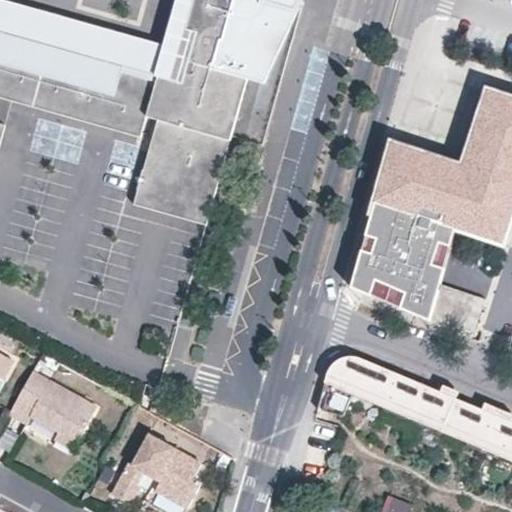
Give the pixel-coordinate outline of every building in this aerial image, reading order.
[(0,61),(113,93),(119,69),(161,81),(149,122),(159,125),(169,127),(205,0),(275,0),(251,85),(266,89),(298,24),(309,0),(185,0),(168,61),(61,30),(0,11),(0,61)] [(135,208),(208,230),(251,85),(275,0),(205,0),(169,127),(159,125),(135,208)] [(0,102),(143,143),(149,122),(161,81),(119,69),(113,93),(0,61),(0,102)] [(370,198),(377,200),(393,142),(464,165),(489,89),(511,96),(511,89),(484,81),(460,156),(388,133),(370,198)] [(511,221),(511,96),(489,89),(464,165),(393,142),(377,200),(385,203),(468,228),(506,240),(511,221)] [(81,143),(83,127),(37,122),(33,154),(71,158),(73,142),(81,143)] [(381,217),(385,203),(377,200),(372,215),(381,217)] [(372,215),(352,286),(439,322),(451,283),(468,228),(385,203),(381,217),(372,215)] [(476,338),(489,295),(451,283),(439,322),(476,338)] [(483,341),(496,297),(489,295),(476,338),(483,341)] [(0,379),(2,381),(13,361),(0,353),(0,379)] [(397,375),(351,355),(339,360),(331,369),(324,387),(329,388),(324,408),(342,415),(354,386),(387,399),(397,375)] [(33,373),(10,415),(27,425),(31,417),(59,433),(79,443),(98,408),(33,373)] [(421,385),(397,375),(387,399),(383,409),(407,419),(421,385)] [(444,423),(455,399),(421,385),(407,419),(440,433),(444,423)] [(387,399),(354,386),(350,395),(383,409),(387,399)] [(469,434),(465,443),(481,451),(496,416),(481,410),(455,399),(444,423),(469,434)] [(498,410),(483,404),(481,410),(496,416),(498,410)] [(407,419),(383,409),(379,418),(403,428),(407,419)] [(511,419),(511,415),(498,410),(496,416),(511,422),(511,419)] [(498,458),(499,457),(502,448),(511,451),(511,422),(496,416),(481,451),(498,458)] [(440,433),(407,419),(403,428),(437,442),(440,433)] [(469,434),(444,423),(440,433),(465,443),(469,434)] [(79,443),(59,433),(54,441),(74,452),(79,443)] [(160,482),(155,491),(188,509),(202,485),(194,480),(202,465),(150,436),(133,466),(130,464),(112,495),(131,507),(141,488),(139,486),(144,474),(160,482)] [(511,451),(502,448),(499,457),(511,462),(511,451)] [(186,511),(188,509),(155,491),(148,506),(159,511),(186,511)] [(386,493),(380,511),(409,511),(413,502),(386,493)]
